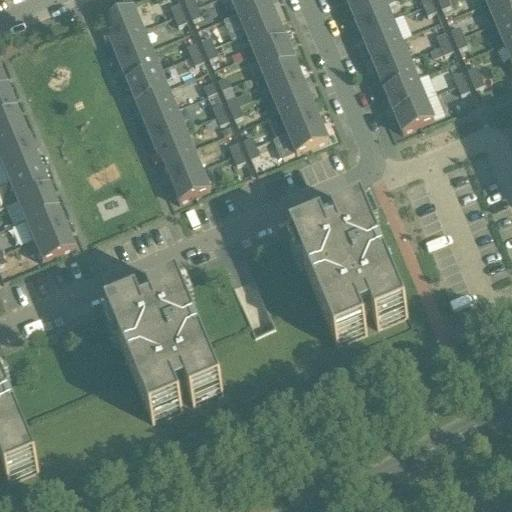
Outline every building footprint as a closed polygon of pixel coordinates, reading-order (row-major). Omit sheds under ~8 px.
[(270,5),(267,0),(230,0),(238,18),(270,5)] [(383,0),(343,0),(352,18),(386,4),(383,0)] [(429,0),(425,0),(420,2),(424,11),(433,8),(429,0)] [(482,0),(486,9),(507,0),(482,0)] [(511,0),(507,0),(486,9),(495,29),(511,21),(511,0)] [(448,1),(439,5),(442,15),(452,11),(448,1)] [(195,3),(186,7),(189,16),(199,12),(195,3)] [(386,4),(352,18),(360,38),(394,24),(386,4)] [(278,25),(270,5),(238,18),(247,38),(278,25)] [(433,8),(424,11),(428,21),(437,17),(433,8)] [(171,13),(175,22),(184,18),(180,9),(171,13)] [(202,21),(199,12),(189,16),(193,25),(202,21)] [(103,27),(112,48),(143,34),(135,14),(103,27)] [(188,27),(184,18),(175,22),(179,31),(188,27)] [(511,21),(495,29),(503,49),(511,45),(511,21)] [(394,24),(360,38),(368,58),(402,44),(394,24)] [(286,45),(278,25),(247,38),(255,58),(286,45)] [(460,32),(451,36),(455,45),(464,41),(460,32)] [(151,55),(143,34),(112,48),(120,68),(151,55)] [(446,38),(437,42),(441,51),(450,47),(446,38)] [(464,41),(455,45),(459,55),(468,51),(464,41)] [(211,43),(202,46),(206,56),(215,52),(211,43)] [(402,44),(368,58),(377,78),(411,64),(402,44)] [(295,65),(286,45),(255,58),(263,79),(295,65)] [(511,45),(503,49),(511,69),(511,68),(511,45)] [(450,47),(441,51),(445,61),(454,57),(450,47)] [(188,53),(192,62),(201,58),(197,49),(188,53)] [(219,61),(215,52),(206,56),(210,65),(219,61)] [(160,75),(151,55),(120,68),(129,88),(160,75)] [(205,67),(201,58),(192,62),(195,71),(205,67)] [(411,64),(377,78),(385,98),(419,84),(411,64)] [(303,86),(295,65),(263,79),(272,99),(303,86)] [(477,72),(468,76),(472,85),(481,81),(477,72)] [(168,95),(160,75),(129,88),(137,108),(168,95)] [(463,78),(453,82),(457,91),(467,87),(463,78)] [(481,81),(472,85),(476,94),(485,91),(481,81)] [(228,82),(219,86),(223,96),(232,92),(228,82)] [(419,84),(385,98),(393,118),(427,104),(419,84)] [(312,106),(303,86),(272,99),(280,119),(312,106)] [(467,87),(457,91),(461,100),(470,97),(467,87)] [(208,102),(217,98),(213,88),(204,92),(208,102)] [(0,118),(14,113),(6,93),(0,95),(0,118)] [(177,115),(168,95),(137,108),(145,128),(177,115)] [(236,102),(227,106),(231,116),(240,112),(236,102)] [(427,104),(393,118),(402,140),(436,126),(427,104)] [(320,126),(312,106),(280,119),(289,139),(320,126)] [(213,112),(217,122),(226,118),(222,108),(213,112)] [(511,109),(503,113),(507,123),(511,120),(511,109)] [(244,121),(240,112),(231,116),(235,125),(244,121)] [(0,142),(22,133),(14,113),(0,118),(0,142)] [(185,135),(177,115),(145,128),(154,148),(185,135)] [(230,127),(226,118),(217,122),(220,131),(230,127)] [(329,146),(320,126),(289,139),(297,159),(329,146)] [(0,165),(31,153),(22,133),(0,142),(0,165)] [(194,155),(185,135),(154,148),(162,169),(194,155)] [(253,142),(244,146),(248,155),(257,152),(253,142)] [(229,152),(233,161),(242,158),(238,148),(229,152)] [(261,161),(257,152),(248,155),(252,165),(261,161)] [(39,173),(31,153),(0,165),(0,168),(8,186),(39,173)] [(202,176),(194,155),(162,169),(171,189),(202,176)] [(246,167),(242,158),(233,161),(237,171),(246,167)] [(16,206),(47,193),(39,173),(8,186),(16,206)] [(211,196),(202,176),(171,189),(179,209),(211,196)] [(24,226),(56,213),(47,193),(16,206),(24,226)] [(64,233),(56,213),(24,226),(33,246),(64,233)] [(0,507),(411,336),(414,334),(411,326),(364,215),(334,228),(339,239),(328,243),(324,232),(293,245),(316,298),(269,317),(276,334),(256,343),(249,326),(202,345),(180,292),(150,305),(154,316),(144,320),(139,309),(109,322),(131,375),(18,422),(0,379),(0,507)] [(73,253),(64,233),(33,246),(41,266),(73,253)]
